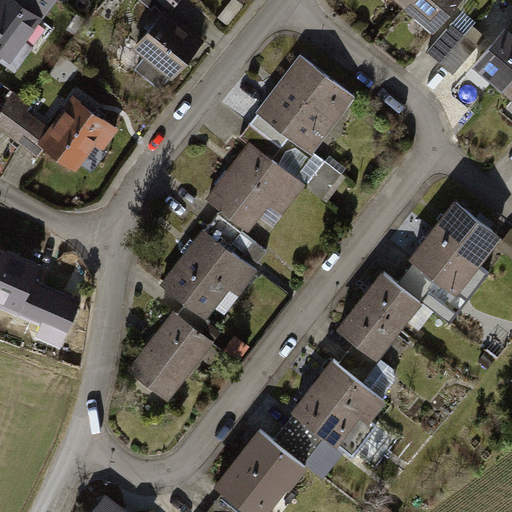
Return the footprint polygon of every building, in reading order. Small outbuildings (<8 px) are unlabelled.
[(1,0),(0,2),(0,47),(10,55),(53,0),(1,0)] [(154,0),(173,14),(183,0),(154,0)] [(398,0),(442,33),(467,0),(398,0)] [(167,11),(138,44),(150,54),(138,68),(161,87),(201,41),(167,11)] [(463,13),(430,49),(456,72),(489,36),(463,13)] [(484,67),(511,91),(511,90),(511,41),(509,38),(484,67)] [(305,64),(270,110),(318,146),(353,100),(305,64)] [(76,104),(48,144),(85,169),(113,129),(76,104)] [(256,152),(218,199),(262,234),(300,188),(256,152)] [(462,201),(441,227),(485,264),(507,237),(462,201)] [(441,227),(419,254),(464,290),(485,264),(441,227)] [(210,231),(169,286),(215,321),(257,266),(210,231)] [(0,299),(23,309),(41,263),(1,248),(0,251),(0,299)] [(390,269),(369,298),(408,325),(429,296),(390,269)] [(79,302),(38,287),(27,315),(68,331),(79,302)] [(369,298),(349,326),(388,354),(408,325),(369,298)] [(180,314),(133,371),(165,397),(212,341),(180,314)] [(340,363),(301,411),(347,448),(386,400),(340,363)] [(373,459),(392,437),(380,427),(361,448),(373,459)] [(268,433),(224,488),(254,511),(271,511),(309,466),(268,433)]
